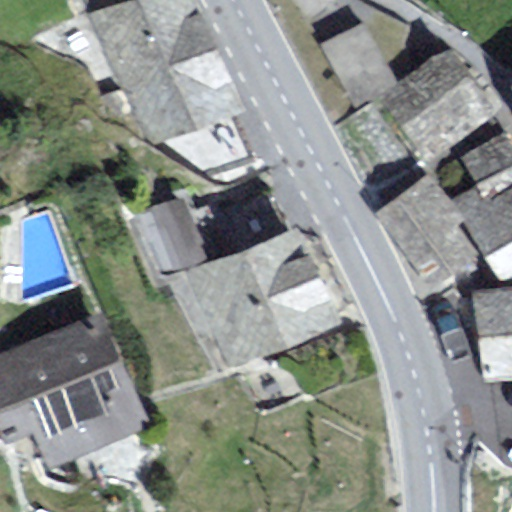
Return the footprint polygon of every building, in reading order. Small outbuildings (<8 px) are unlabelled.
[(226,120),(170,0),(161,0),(99,29),(156,153),(226,120)] [(389,78),(362,26),(327,45),(354,96),(389,78)] [(441,150),(486,108),(439,58),(394,100),(441,150)] [(511,270),(511,175),(468,205),(511,270)] [(420,182),(388,200),(436,283),(468,264),(420,182)] [(186,281),(221,364),(308,327),(274,245),(186,281)] [(511,292),(477,296),(486,371),(511,367),(511,292)] [(134,424),(88,317),(0,354),(0,429),(6,443),(40,428),(53,459),(134,424)]
